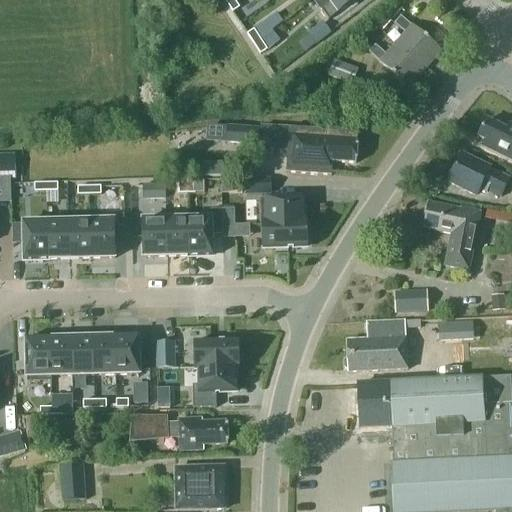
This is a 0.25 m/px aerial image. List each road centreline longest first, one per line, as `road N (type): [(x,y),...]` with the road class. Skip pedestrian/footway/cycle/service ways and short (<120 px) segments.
road 1 (residential): [(315,300),(3,304)]
road 2 (tertiary): [(315,300),(382,191),(455,98),(470,82),(495,74)]
road 3 (tertiary): [(268,511),(275,431),(315,300)]
